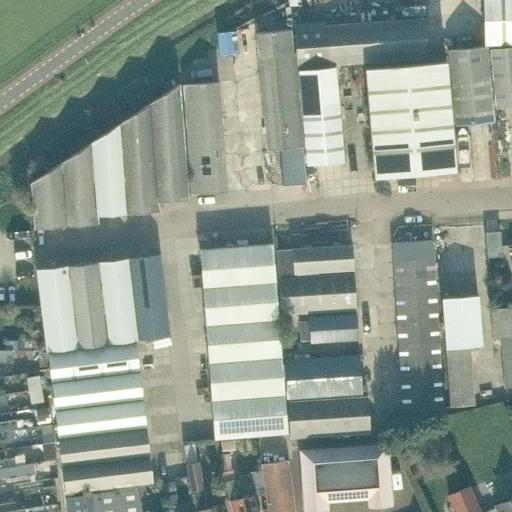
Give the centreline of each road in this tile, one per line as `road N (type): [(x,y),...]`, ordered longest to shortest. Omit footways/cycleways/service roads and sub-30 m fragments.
road 1 (residential): [(46,243),(511,196)]
road 2 (unclassified): [(0,104),(144,0)]
